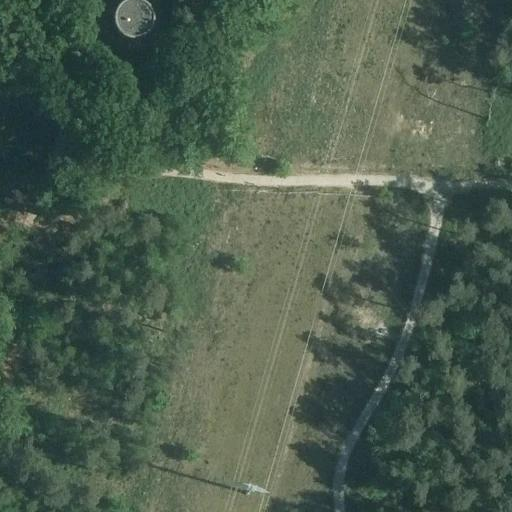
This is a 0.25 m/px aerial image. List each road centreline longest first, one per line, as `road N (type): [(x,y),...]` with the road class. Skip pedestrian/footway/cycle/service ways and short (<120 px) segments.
road 1 (track): [(54,168),(100,0)]
road 2 (track): [(0,281),(54,168)]
